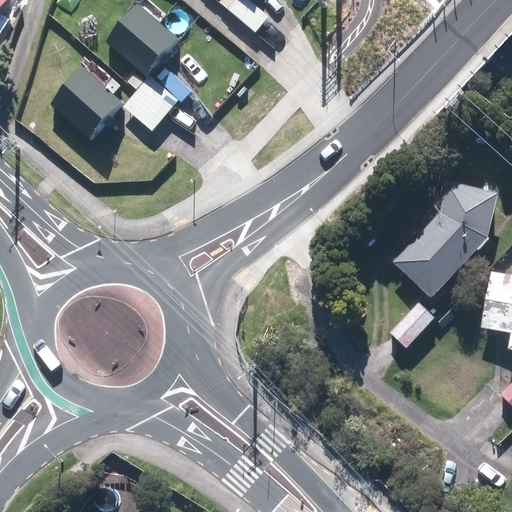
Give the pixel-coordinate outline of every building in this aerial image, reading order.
[(12,0),(0,0),(0,14),(13,0),(12,0)] [(144,9),(112,44),(151,79),(183,44),(144,9)] [(88,71),(56,107),(94,140),(126,105),(88,71)] [(154,79),(128,109),(156,133),(182,103),(154,79)] [(398,261),(434,297),(493,238),(503,193),(452,182),(445,215),(398,261)] [(511,278),(497,276),(489,326),(511,330),(511,278)] [(422,301),(391,332),(409,349),(439,318),(422,301)] [(511,382),(503,391),(511,399),(511,382)]
